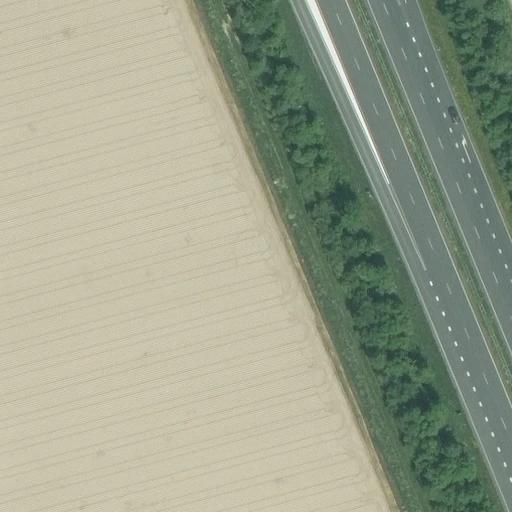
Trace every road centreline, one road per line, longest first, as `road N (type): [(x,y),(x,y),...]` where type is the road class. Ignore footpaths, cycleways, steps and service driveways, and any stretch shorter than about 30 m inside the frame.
road 1 (trunk): [(511,322),(386,13)]
road 2 (trunk): [(295,0),(437,266)]
road 3 (trunk): [(329,0),(437,266)]
road 4 (trunk): [(437,266),(511,448)]
